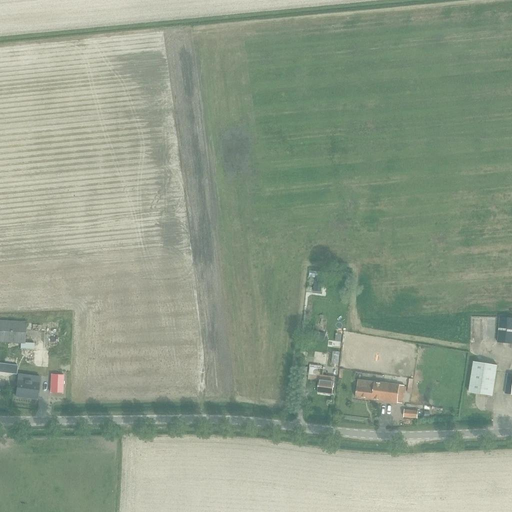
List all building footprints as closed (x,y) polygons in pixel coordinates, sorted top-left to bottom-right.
[(491,305),(480,305),(480,331),(491,331),(491,305)] [(511,345),(511,319),(499,318),(497,344),(511,345)] [(0,320),(0,341),(22,344),(22,350),(35,351),(36,344),(26,343),(28,323),(0,320)] [(493,396),(497,366),(474,362),(469,392),(493,396)] [(17,365),(0,363),(0,371),(16,374),(17,365)] [(310,367),(308,379),(319,381),(319,377),(323,377),(323,376),(324,369),(310,367)] [(18,374),(15,397),(36,399),(39,377),(19,374),(18,374)] [(51,375),(50,393),(62,393),(63,375),(51,375)] [(319,381),(317,393),(333,394),(335,378),(323,376),(323,377),(319,377),(319,381)] [(358,380),(355,397),(402,404),(405,386),(358,380)] [(416,411),(403,410),(402,417),(415,419),(416,411)]
